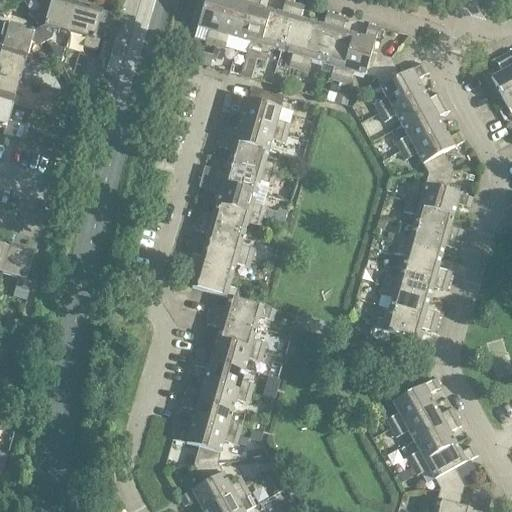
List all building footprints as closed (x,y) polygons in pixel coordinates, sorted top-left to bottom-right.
[(51,0),(44,27),(39,30),(46,43),(51,40),(54,30),(69,34),(77,4),(61,0),(51,0)] [(205,0),(197,28),(209,32),(205,45),(215,47),(228,1),(226,0),(205,0)] [(250,0),(240,0),(239,4),(228,1),(215,47),(224,50),(228,37),(239,40),(250,0)] [(261,0),(250,0),(239,40),(250,44),(247,57),(256,59),(270,12),(259,9),(261,0)] [(294,5),(285,3),(281,16),(270,12),(256,59),(266,62),(270,49),(281,53),(294,5)] [(103,12),(77,4),(69,34),(86,39),(83,49),(96,53),(99,42),(94,41),(103,12)] [(304,8),(294,5),(281,53),(292,56),(288,69),(297,72),(311,24),(300,21),(304,8)] [(336,17),(326,14),(322,27),(311,24),(297,72),(307,75),(311,62),(322,65),(336,17)] [(346,20),(336,17),(322,65),(333,68),(329,81),(339,84),(353,36),(342,33),(346,20)] [(0,37),(0,50),(1,51),(1,50),(27,57),(31,43),(41,46),(46,43),(39,30),(34,33),(4,24),(0,37)] [(378,29),(368,26),(364,39),(353,36),(339,84),(348,87),(352,74),(375,80),(390,61),(371,55),(378,29)] [(103,42),(98,61),(102,62),(107,43),(103,42)] [(191,49),(188,61),(209,67),(212,55),(191,49)] [(1,50),(1,51),(0,55),(0,76),(20,82),(24,67),(28,69),(31,58),(27,57),(1,50)] [(511,71),(504,57),(495,62),(501,74),(491,80),(511,117),(511,71)] [(400,78),(390,61),(375,80),(386,100),(374,107),(379,115),(422,91),(417,81),(428,74),(424,65),(400,78)] [(20,82),(0,76),(0,102),(13,106),(17,108),(20,98),(16,96),(20,82)] [(86,80),(82,96),(92,98),(96,83),(86,80)] [(49,104),(59,107),(62,94),(52,91),(49,104)] [(428,101),(422,91),(379,115),(384,124),(396,117),(401,128),(445,103),(440,95),(428,101)] [(336,93),(333,104),(346,107),(349,97),(336,93)] [(72,97),(62,94),(59,107),(69,109),(72,97)] [(280,110),(233,97),(230,107),(243,111),(240,122),(287,135),(290,126),(277,122),(280,110)] [(0,129),(4,130),(3,136),(13,139),(14,138),(17,126),(8,123),(13,106),(0,102),(0,129)] [(449,112),(445,103),(401,128),(407,138),(395,145),(400,153),(443,129),(438,119),(449,112)] [(287,135),(240,122),(237,133),(223,129),(221,139),(268,153),(271,141),(284,145),(287,135)] [(17,126),(14,138),(21,140),(24,128),(17,126)] [(449,139),(443,129),(400,153),(405,162),(417,155),(428,176),(452,173),(442,155),(466,142),(461,132),(449,139)] [(268,153),(221,139),(218,149),(231,152),(228,164),(275,177),(278,168),(265,164),(268,153)] [(55,144),(53,149),(63,152),(66,143),(60,141),(55,144)] [(275,177),(228,164),(225,175),(212,171),(209,181),(256,194),(259,183),(272,187),(275,177)] [(447,192),(452,173),(428,176),(422,198),(408,194),(406,204),(453,218),(456,207),(469,210),(472,200),(447,192)] [(256,194),(209,181),(206,191),(219,195),(216,206),(263,219),(266,210),(253,206),(256,194)] [(451,186),(450,193),(458,195),(460,188),(451,186)] [(453,218),(406,204),(403,214),(416,217),(415,220),(412,228),(460,242),(463,233),(450,229),(453,218)] [(263,219),(216,206),(213,217),(200,213),(197,223),(244,237),(247,226),(260,229),(263,219)] [(244,237),(197,223),(194,233),(207,237),(204,247),(251,261),(254,251),(241,248),(244,237)] [(460,242),(412,228),(409,240),(397,236),(394,245),(441,259),(444,248),(457,252),(460,242)] [(441,259),(394,245),(391,255),(404,258),(401,270),(448,284),(451,274),(438,270),(441,259)] [(9,246),(7,250),(8,251),(1,275),(18,280),(15,290),(28,294),(32,283),(26,281),(34,253),(9,246)] [(251,261),(204,247),(201,258),(188,255),(185,264),(232,278),(235,267),(248,270),(251,261)] [(232,278),(185,264),(182,274),(195,278),(192,289),(228,300),(228,299),(239,302),(242,293),(229,289),(232,278)] [(448,284),(401,270),(398,281),(385,277),(382,287),(429,301),(432,290),(445,293),(448,284)] [(429,301),(382,287),(379,297),(392,300),(389,311),(436,325),(439,315),(426,312),(429,301)] [(228,299),(228,300),(225,310),(212,307),(209,316),(256,329),(260,319),(273,322),(275,312),(260,308),(239,302),(228,299)] [(436,325),(389,311),(386,322),(373,319),(370,329),(417,343),(421,331),(433,334),(436,325)] [(256,329),(209,316),(206,326),(219,330),(216,341),(263,354),(266,344),(253,340),(256,329)] [(263,354),(216,341),(213,352),(200,348),(197,358),(245,371),(248,360),(261,364),(263,354)] [(245,371),(197,358),(194,367),(207,371),(204,382),(252,396),(254,386),(242,382),(245,371)] [(440,390),(435,380),(392,404),(398,415),(386,422),(391,431),(434,407),(428,396),(440,390)] [(252,396),(204,382),(201,393),(188,389),(185,399),(233,413),(236,402),(249,405),(252,396)] [(233,413),(185,399),(182,409),(195,413),(192,424),(240,437),(242,428),(229,424),(233,413)] [(439,417),(434,407),(391,431),(396,439),(407,433),(413,443),(456,419),(451,410),(439,417)] [(461,428),(456,419),(413,443),(419,453),(407,459),(412,468),(455,444),(449,434),(461,428)] [(240,437),(192,424),(189,435),(176,431),(173,442),(199,449),(193,468),(217,466),(224,443),(237,447),(240,437)] [(460,454),(455,444),(412,468),(417,477),(428,471),(440,491),(464,488),(454,470),(477,458),(472,448),(460,454)] [(229,486),(217,466),(193,468),(203,486),(180,499),(185,508),(196,502),(202,511),(245,488),(240,479),(229,486)] [(281,481),(272,486),(277,495),(286,490),(281,481)] [(245,488),(202,511),(247,511),(256,507),(255,506),(255,507),(249,497),(250,497),(245,488)] [(474,511),(458,507),(464,488),(440,491),(433,511),(429,511),(420,510),(419,511),(474,511)]
